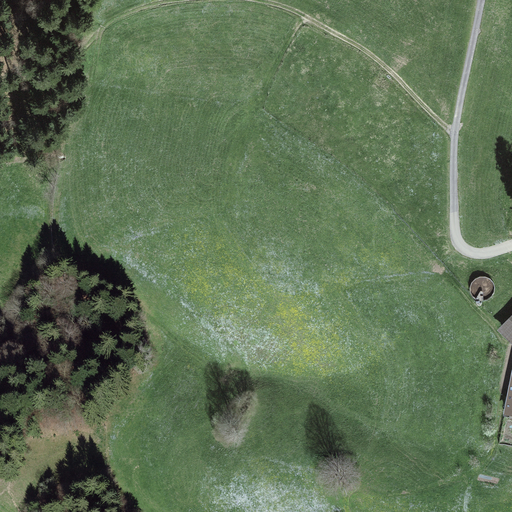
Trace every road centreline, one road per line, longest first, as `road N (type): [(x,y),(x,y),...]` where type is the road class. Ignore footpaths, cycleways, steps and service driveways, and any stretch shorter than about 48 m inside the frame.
road 1 (unclassified): [(511,245),(473,253),(455,237),(453,147),(482,0)]
road 2 (track): [(455,134),(361,48),(262,0)]
road 3 (track): [(0,44),(61,69),(99,30)]
